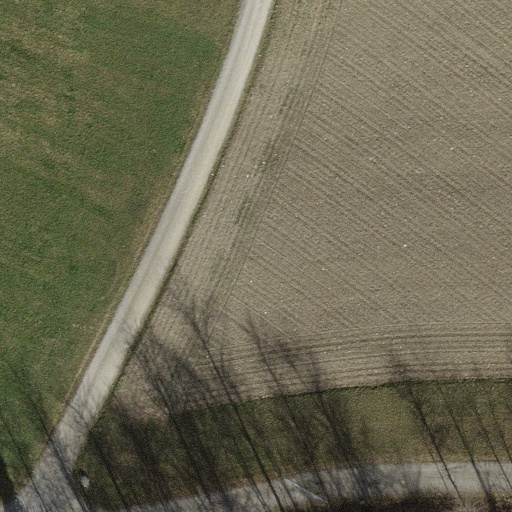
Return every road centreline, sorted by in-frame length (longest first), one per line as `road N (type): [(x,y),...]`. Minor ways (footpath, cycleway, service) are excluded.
road 1 (track): [(24,511),(141,293),(227,87),(251,0)]
road 2 (track): [(511,480),(306,489),(188,511)]
